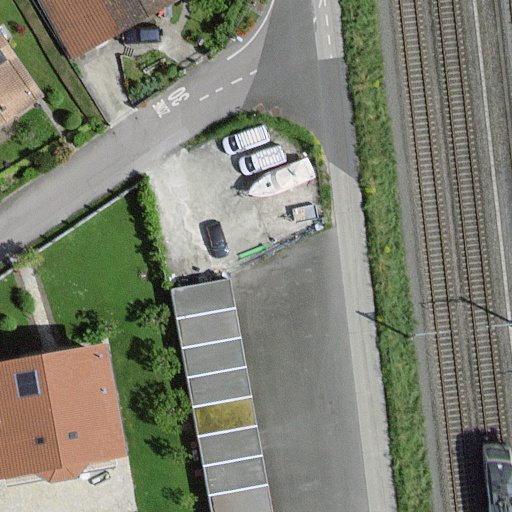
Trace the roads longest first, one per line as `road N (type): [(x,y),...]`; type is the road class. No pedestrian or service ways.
road 1 (unclassified): [(325,39),(384,511)]
road 2 (residential): [(325,39),(274,59),(0,238)]
